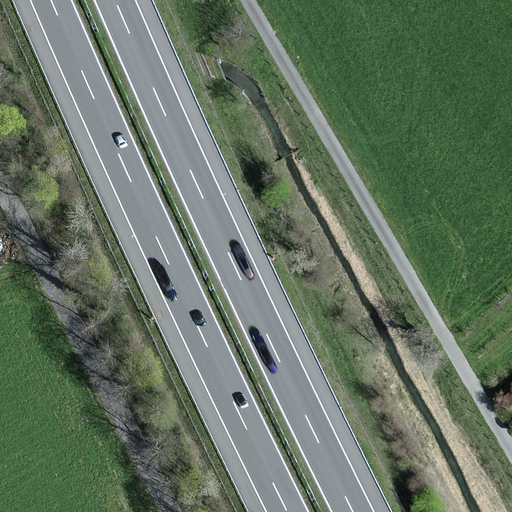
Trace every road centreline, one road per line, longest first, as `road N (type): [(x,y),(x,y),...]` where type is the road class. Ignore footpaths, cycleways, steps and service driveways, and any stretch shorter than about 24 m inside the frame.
road 1 (motorway): [(355,511),(116,0)]
road 2 (motorway): [(50,0),(288,511)]
road 3 (unclassified): [(247,0),(511,451)]
road 4 (unclassified): [(169,511),(0,179)]
